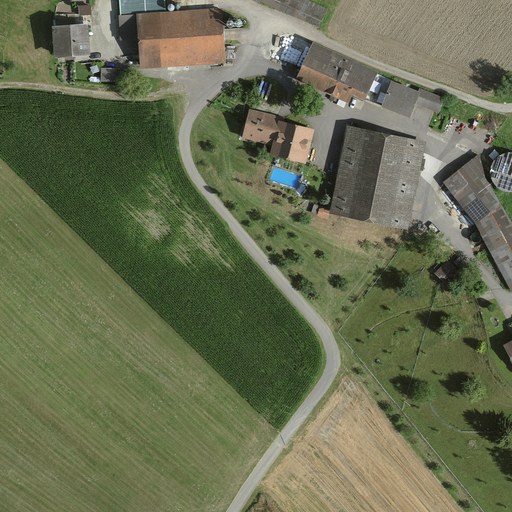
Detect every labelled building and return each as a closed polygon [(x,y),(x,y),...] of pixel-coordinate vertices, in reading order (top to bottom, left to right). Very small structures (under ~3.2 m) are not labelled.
[(327,10),(302,0),(253,0),(319,28),(327,10)] [(80,15),(92,15),(92,6),(80,6),(80,15)] [(222,10),(136,16),(140,70),(226,64),(222,10)] [(88,26),(52,29),(55,61),(91,58),(88,26)] [(273,58),(286,62),(290,47),(277,43),(273,58)] [(372,74),(311,45),(295,79),(344,102),(348,92),(361,98),(372,74)] [(117,69),(101,69),(101,83),(117,83),(117,69)] [(415,94),(386,83),(378,104),(405,115),(410,102),(435,112),(441,98),(418,89),(415,94)] [(279,118),(246,110),(240,137),(270,145),(268,153),(301,160),(308,130),(278,123),(279,118)] [(426,143),(347,128),(330,218),(408,233),(426,143)] [(511,152),(488,163),(501,193),(511,188),(511,152)] [(477,155),(443,184),(473,223),(509,291),(511,289),(511,229),(499,206),(483,179),(477,155)] [(447,261),(435,272),(445,283),(457,272),(447,261)]
